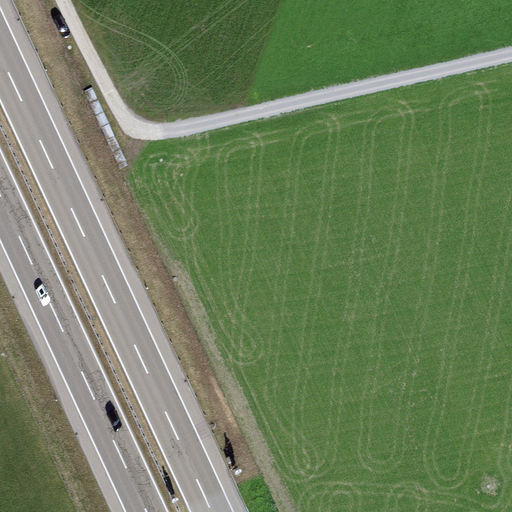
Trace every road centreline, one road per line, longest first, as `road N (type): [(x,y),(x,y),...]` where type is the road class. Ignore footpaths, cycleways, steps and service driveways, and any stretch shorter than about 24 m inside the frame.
road 1 (track): [(67,0),(113,95),(160,133),(511,52)]
road 2 (motorway): [(212,511),(0,51)]
road 3 (motorway): [(0,194),(146,511)]
